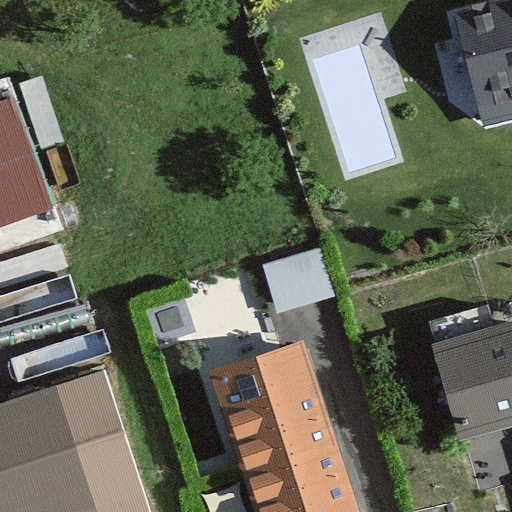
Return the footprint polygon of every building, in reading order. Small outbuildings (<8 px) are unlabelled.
[(511,0),(474,0),(456,4),(483,119),(511,112),(511,0)] [(0,101),(0,221),(54,204),(18,95),(0,101)] [(264,261),(278,311),(335,294),(321,244),(264,261)] [(511,316),(435,337),(461,432),(511,418),(511,316)] [(256,511),(360,511),(306,337),(211,367),(256,511)] [(0,511),(152,511),(105,365),(0,398),(0,511)]
